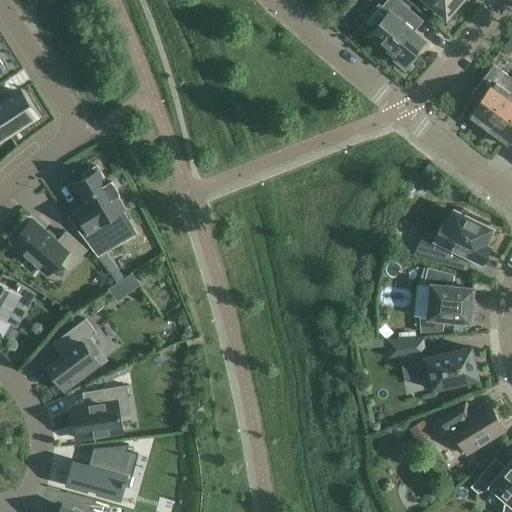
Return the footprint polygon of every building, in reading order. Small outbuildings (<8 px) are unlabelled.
[(388,12),(369,34),(394,55),(391,58),(405,70),(418,55),(414,52),(424,41),(405,25),(414,15),(397,0),(387,0),(382,7),(388,12)] [(456,3),(458,0),(427,0),(449,18),(459,6),(456,3)] [(484,98),(469,118),(488,132),(511,99),(511,78),(493,65),(474,90),(484,98)] [(0,139),(35,117),(19,92),(1,103),(0,100),(0,139)] [(511,99),(488,132),(507,146),(511,140),(511,99)] [(68,218),(97,257),(123,241),(109,219),(125,210),(117,196),(118,195),(111,182),(105,185),(101,178),(103,177),(97,167),(83,175),(84,178),(74,184),(86,205),(74,212),(75,213),(68,218)] [(425,169),(421,175),(422,175),(431,180),(431,178),(434,173),(426,169),(425,169)] [(424,234),(413,256),(455,267),(462,252),(480,261),(487,247),(483,245),(491,230),(485,227),(488,222),(462,209),(459,214),(454,212),(447,227),(443,225),(436,240),(424,234)] [(59,261),(68,269),(86,250),(66,232),(57,242),(32,220),(24,228),(21,225),(11,236),(14,239),(11,242),(47,274),(59,261)] [(423,284),(431,287),(428,318),(419,319),(420,333),(442,332),(444,320),(469,322),(472,289),(452,287),(454,275),(427,268),(423,284)] [(0,282),(0,334),(2,336),(8,324),(9,323),(6,321),(21,295),(32,301),(36,293),(26,288),(27,287),(18,282),(13,290),(0,282)] [(91,336),(96,332),(86,318),(59,338),(68,351),(47,367),(64,390),(107,358),(91,336)] [(414,356),(419,377),(428,375),(432,390),(478,379),(471,348),(439,355),(438,351),(425,354),(424,338),(387,340),(388,357),(414,356)] [(126,385),(87,391),(87,393),(88,393),(89,402),(87,405),(86,405),(86,406),(71,408),(76,439),(122,431),(117,402),(129,400),(126,385)] [(504,430),(488,403),(472,413),(465,402),(433,422),(445,441),(455,435),(466,454),(504,430)] [(432,435),(423,420),(409,428),(418,443),(432,435)] [(74,460),(67,486),(88,492),(88,490),(96,492),(95,494),(119,501),(123,486),(125,480),(126,475),(120,473),(128,444),(98,448),(93,465),(74,460)] [(478,492),(491,487),(506,500),(503,511),(511,511),(511,460),(506,468),(495,459),(472,487),(478,492)]
